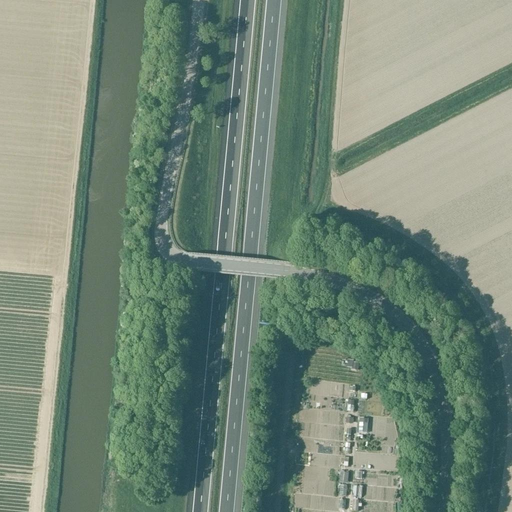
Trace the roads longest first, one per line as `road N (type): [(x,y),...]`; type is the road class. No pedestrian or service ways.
road 1 (tertiary): [(442,511),(446,429),(435,377),(398,318),(314,275),(186,261),(160,239),(200,0)]
road 2 (motorway): [(247,0),(199,511)]
road 3 (motorway): [(225,511),(273,0)]
